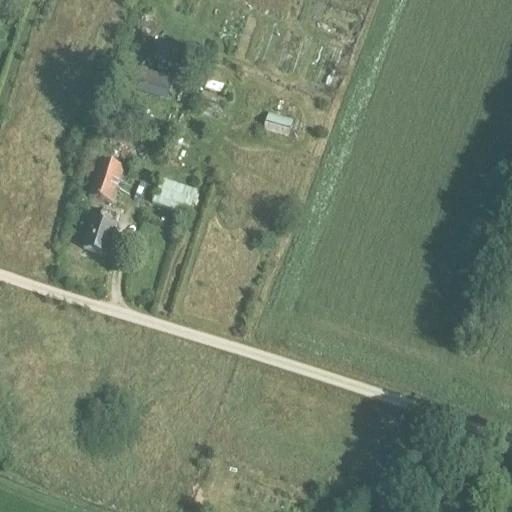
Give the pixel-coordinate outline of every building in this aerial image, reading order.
[(159,46),(155,63),(178,69),(183,53),(159,46)] [(127,69),(121,90),(166,104),(173,84),(127,69)] [(201,90),(221,95),(224,83),(204,78),(201,90)] [(204,95),(197,113),(222,121),(229,104),(204,95)] [(270,116),(264,134),(287,142),(293,123),(270,116)] [(88,200),(114,208),(125,172),(100,164),(88,200)] [(130,196),(139,198),(143,182),(133,180),(130,196)] [(162,182),(154,207),(188,219),(197,194),(162,182)] [(100,216),(97,226),(90,224),(82,253),(108,261),(117,232),(120,221),(100,216)]
